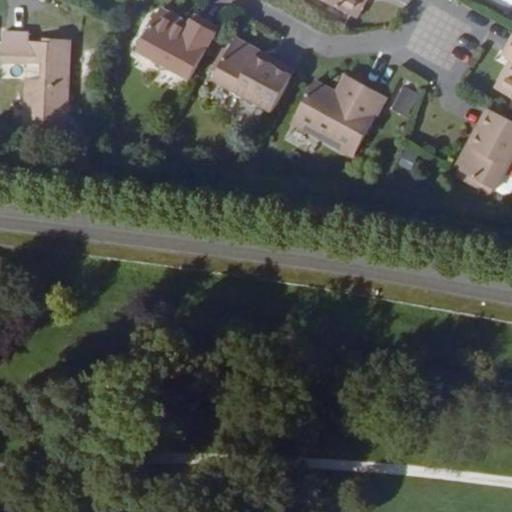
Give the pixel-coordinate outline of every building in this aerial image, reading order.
[(324,0),(354,16),(362,0),(324,0)] [(362,0),(354,16),(358,18),(369,0),(362,0)] [(164,9),(161,14),(190,30),(193,25),(164,9)] [(141,51),(192,79),(220,30),(197,17),(193,25),(190,30),(161,14),(141,51)] [(70,129),(72,41),(32,39),(32,35),(5,34),(5,44),(5,64),(45,66),(44,82),(28,81),(28,127),(70,129)] [(218,80),(275,111),(294,77),(259,58),(262,52),(240,40),(218,80)] [(511,40),(504,55),(511,58),(511,72),(502,90),(511,94),(511,40)] [(294,77),(297,71),(262,52),(259,58),(294,77)] [(511,72),(511,60),(497,88),(502,90),(511,72)] [(349,78),(340,95),(347,99),(356,81),(349,78)] [(347,99),(340,95),(318,83),(297,123),(357,155),(388,99),(356,81),(347,99)] [(390,113),(407,119),(417,92),(399,85),(390,113)] [(496,113),(490,110),(470,147),(475,150),(496,113)] [(475,150),(470,147),(457,169),(497,191),(511,164),(511,121),(496,113),(475,150)] [(511,164),(497,191),(504,195),(511,193),(511,190),(511,164)]
